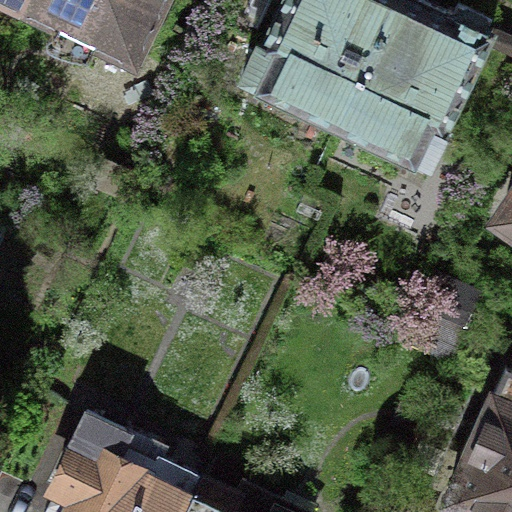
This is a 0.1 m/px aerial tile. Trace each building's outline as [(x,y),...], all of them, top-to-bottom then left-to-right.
[(26,0),(23,8),(133,60),(162,0),(26,0)] [(257,41),(240,77),(334,121),(335,119),(336,120),(393,0),(282,0),(261,43),(257,41)] [(428,0),(393,0),(336,120),(338,121),(337,122),(431,167),(448,131),(444,129),(491,28),(486,25),(490,16),(457,0),(453,9),(447,7),(447,9),(428,0)] [(511,174),(480,221),(511,242),(511,174)] [(430,266),(400,338),(449,358),(479,286),(430,266)] [(465,456),(446,500),(474,511),(511,511),(511,366),(505,363),(473,436),(468,434),(459,454),(465,456)] [(179,511),(199,473),(162,455),(166,446),(86,408),(69,445),(73,447),(54,485),(58,487),(51,502),(60,506),(69,511),(67,511),(179,511)] [(199,473),(179,511),(313,511),(314,511),(243,477),(237,491),(199,473)]
